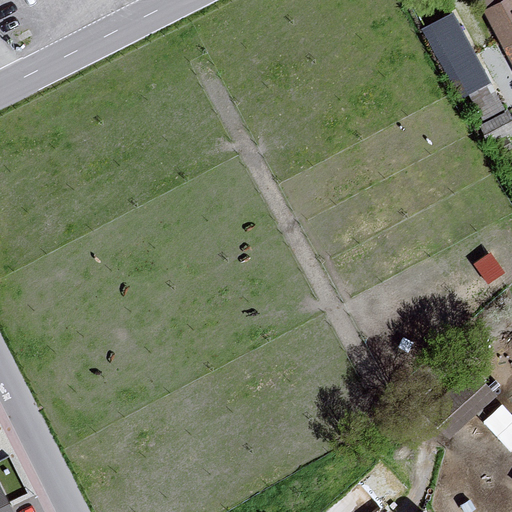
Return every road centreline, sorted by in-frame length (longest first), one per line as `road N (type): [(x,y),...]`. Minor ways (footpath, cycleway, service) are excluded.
road 1 (tertiary): [(178,0),(0,88)]
road 2 (residential): [(0,371),(70,511)]
